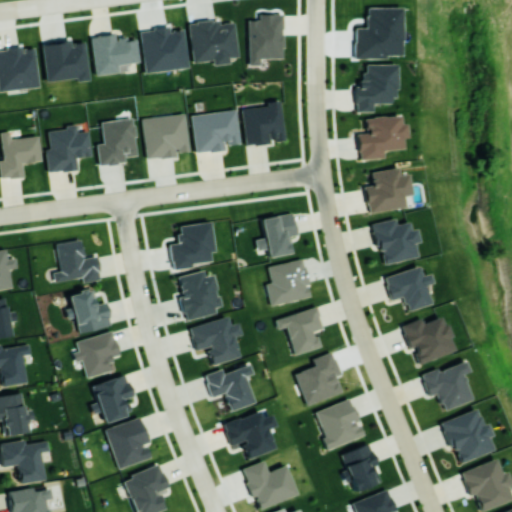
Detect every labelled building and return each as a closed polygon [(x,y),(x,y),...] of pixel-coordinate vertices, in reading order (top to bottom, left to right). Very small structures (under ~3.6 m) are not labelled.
[(247,65),(257,64),(257,58),(281,57),(280,12),(257,13),(257,18),(246,18),(247,65)] [(190,62),(210,60),(210,64),(227,62),(226,56),(235,55),(232,21),(216,22),(216,18),(186,21),(190,62)] [(181,28),(167,30),(166,26),(137,29),(142,72),(186,66),(181,28)] [(134,36),(113,38),(112,33),(89,35),(93,74),(116,71),(115,63),(136,61),(134,36)] [(43,81),(74,77),(74,80),(86,79),(82,39),(39,44),(43,81)] [(0,89),(36,86),(32,45),(0,48),(0,89)] [(395,63),(363,63),(363,72),(358,72),(358,86),(353,86),(353,110),(371,110),(371,102),(391,102),(391,88),(395,88),(395,63)] [(243,144),(283,139),(278,99),(265,100),(265,104),(239,107),(243,144)] [(237,142),(234,108),(189,113),(193,151),(222,148),(222,144),(237,142)] [(139,117),(144,158),(174,154),(174,152),(187,150),(182,112),(139,117)] [(357,158),(382,156),(381,149),(401,147),(401,137),(406,137),(404,122),(399,123),(399,114),(363,117),(365,133),(355,133),(357,158)] [(98,121),(101,142),(94,143),(97,165),(123,162),(123,156),(135,154),(131,117),(98,121)] [(89,155),(86,130),(75,131),(74,125),(45,128),(47,147),(43,148),(45,171),(75,168),(74,156),(89,155)] [(39,160),(36,134),(8,137),(7,130),(0,130),(0,153),(1,159),(0,158),(0,177),(21,175),(20,162),(39,160)] [(366,211),(403,206),(401,195),(410,194),(407,172),(397,173),(396,166),(368,170),(370,184),(362,185),(366,211)] [(259,217),(267,256),(290,251),(287,235),(295,233),(290,211),(259,217)] [(415,256),(412,242),(417,241),(414,227),(408,228),(407,220),(394,223),(392,217),(367,222),(373,248),(378,247),(382,263),(415,256)] [(176,224),(177,232),(173,233),(174,241),(166,242),(169,268),(190,266),(189,262),(208,260),(207,251),(211,250),(208,220),(176,224)] [(52,281),(79,276),(80,281),(99,278),(94,255),(81,257),(78,237),(53,242),(58,270),(50,271),(52,281)] [(0,248),(0,288),(9,287),(6,268),(14,266),(13,256),(4,258),(3,248),(0,248)] [(268,304),(308,296),(300,258),(265,265),(269,282),(263,283),(268,304)] [(381,275),(388,299),(400,295),(404,310),(429,303),(423,283),(430,281),(427,272),(419,274),(416,265),(381,275)] [(174,275),(182,318),(212,313),(211,306),(217,305),(211,273),(201,275),(200,270),(174,275)] [(109,324),(103,301),(94,303),(90,287),(66,293),(76,332),(109,324)] [(0,335),(9,334),(6,321),(14,319),(13,310),(5,311),(2,296),(0,296),(0,335)] [(283,326),(292,354),(318,346),(312,329),(320,326),(314,305),(272,318),(275,328),(283,326)] [(186,325),(192,349),(204,346),(209,363),(237,356),(231,335),(238,334),(235,321),(227,323),(225,315),(186,325)] [(413,364),(452,349),(439,315),(419,322),(418,317),(398,324),(413,364)] [(84,377),(111,369),(108,356),(117,353),(110,329),(73,339),(76,350),(70,352),(73,361),(79,359),(84,377)] [(0,384),(24,381),(20,354),(28,353),(26,343),(0,346),(0,384)] [(304,404),(340,391),(334,374),(339,373),(330,350),(309,358),(311,365),(292,371),(304,404)] [(469,399),(460,373),(467,371),(463,359),(435,369),(434,367),(418,373),(425,395),(434,392),(440,409),(469,399)] [(220,372),(218,367),(201,373),(208,395),(221,391),(227,409),(251,401),(243,375),(250,373),(246,363),(220,372)] [(90,383),(101,421),(129,412),(125,398),(130,396),(123,373),(90,383)] [(0,393),(0,425),(3,426),(4,434),(25,431),(23,418),(31,417),(29,408),(22,409),(19,391),(0,393)] [(325,448),(361,435),(348,397),(312,410),(325,448)] [(491,449),(485,435),(489,433),(484,421),(479,422),(474,407),(438,420),(454,462),(491,449)] [(220,422),(227,444),(239,440),(245,457),(273,447),(266,427),(273,425),(269,412),(260,415),(258,409),(220,422)] [(102,427),(115,467),(148,457),(144,443),(146,442),(138,416),(102,427)] [(45,439),(23,442),(22,438),(0,441),(0,465),(15,463),(18,482),(43,478),(39,451),(47,450),(45,439)] [(339,452),(352,490),(380,480),(366,442),(339,452)] [(457,470),(467,495),(471,493),(478,510),(509,498),(504,484),(509,482),(504,469),(499,472),(493,457),(457,470)] [(295,494),(284,463),(265,470),(261,459),(239,467),(254,508),(295,494)] [(133,511),(152,511),(162,509),(155,489),(165,485),(157,463),(121,476),(133,511)] [(46,511),(45,498),(49,498),(48,485),(7,490),(9,511),(46,511)] [(349,501),(353,511),(391,511),(391,510),(394,509),(385,487),(349,501)]
